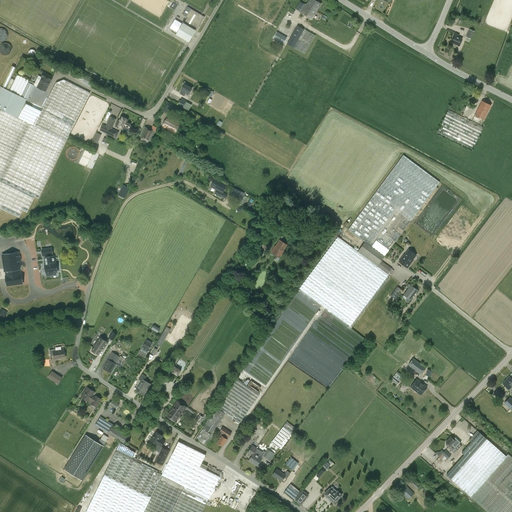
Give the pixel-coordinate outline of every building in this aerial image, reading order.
[(271,38),(273,39),(273,38),(283,44),(287,37),(277,32),(277,31),(275,30),(288,8),(274,0),(240,0),(227,24),(266,46),(271,38)] [(311,19),(321,4),(314,0),(309,0),(301,12),(311,19)] [(191,9),(186,17),(187,18),(184,23),(183,23),(176,34),(189,41),(195,30),(196,31),(205,17),(191,9)] [(285,47),(290,50),(291,47),(294,48),(305,54),(316,36),(297,25),(285,47)] [(471,39),(474,31),(469,29),(466,37),(471,39)] [(459,46),(462,39),(458,38),(459,35),(455,33),(451,42),(459,46)] [(5,55),(6,55),(8,55),(9,54),(10,54),(10,53),(11,52),(11,51),(12,50),(12,49),(12,48),(11,47),(11,46),(10,45),(9,44),(9,43),(7,43),(6,43),(5,43),(4,43),(3,43),(2,44),(1,44),(1,45),(0,46),(0,51),(0,52),(1,53),(2,54),(3,55),(4,55),(5,55)] [(6,87),(15,67),(11,65),(2,85),(6,87)] [(51,81),(53,77),(43,73),(41,77),(42,78),(37,87),(46,91),(50,81),(51,81)] [(9,91),(1,87),(0,89),(0,210),(1,209),(19,217),(22,210),(27,212),(34,197),(38,199),(66,141),(67,139),(90,93),(63,79),(57,80),(41,111),(25,103),(34,85),(28,82),(29,80),(18,74),(9,91)] [(179,93),(184,96),(186,92),(189,94),(192,88),(184,84),(179,93)] [(186,102),(186,101),(181,98),(178,105),(183,108),(183,107),(188,111),(192,105),(186,102)] [(482,101),(475,115),(472,121),(448,110),(437,133),(472,150),(484,127),(481,126),(491,105),(482,101)] [(172,111),(174,107),(167,102),(162,110),(166,113),(169,109),(172,111)] [(125,129),(126,127),(129,129),(131,123),(127,121),(128,120),(121,116),(119,121),(117,121),(115,125),(125,129)] [(102,125),(99,130),(113,137),(116,139),(119,133),(111,129),(115,119),(111,117),(106,127),(102,125)] [(162,126),(168,130),(175,133),(179,125),(166,118),(162,126)] [(145,127),(140,137),(150,141),(156,127),(153,126),(151,130),(146,128),(145,127)] [(97,143),(98,140),(101,135),(97,133),(94,138),(93,141),(97,143)] [(348,230),(365,242),(358,251),(338,237),(299,288),(350,326),(388,274),(392,268),(381,261),(384,257),(440,182),(403,155),(348,230)] [(221,197),(227,184),(215,178),(211,187),(217,190),(215,194),(221,197)] [(125,198),(130,189),(123,185),(119,195),(125,198)] [(240,200),(243,193),(233,188),(230,195),(240,200)] [(283,251),(287,245),(279,240),(275,246),(271,252),(276,256),(273,260),(278,263),(281,258),(280,258),(283,252),(283,251)] [(264,254),(269,246),(264,243),(259,251),(264,254)] [(413,259),(416,255),(408,249),(404,255),(404,254),(399,262),(407,268),(413,260),(413,259)] [(15,263),(11,250),(0,252),(0,272),(2,279),(17,274),(14,263),(15,263)] [(50,256),(42,259),(40,259),(48,281),(51,280),(50,279),(57,277),(50,256)] [(410,300),(418,290),(411,285),(409,284),(407,287),(409,288),(404,295),(410,300)] [(390,296),(395,299),(399,294),(398,294),(401,289),(397,287),(390,296)] [(315,320),(310,327),(352,356),(356,350),(360,344),(359,343),(363,336),(324,310),(316,321),(315,320)] [(166,326),(156,344),(161,346),(170,328),(166,326)] [(112,331),(108,337),(113,340),(117,334),(112,331)] [(92,351),(99,355),(102,350),(103,348),(104,349),(108,342),(102,338),(99,342),(98,341),(92,351)] [(147,339),(143,346),(148,350),(152,343),(147,339)] [(64,350),(56,351),(56,349),(49,350),(50,356),(54,356),(54,359),(65,357),(64,350)] [(103,368),(111,373),(120,357),(112,352),(103,368)] [(408,365),(421,374),(426,368),(413,358),(408,365)] [(175,367),(172,373),(178,376),(181,370),(175,367)] [(62,378),(52,371),(48,377),(58,384),(62,378)] [(145,390),(150,383),(144,380),(147,376),(142,374),(139,379),(141,381),(138,387),(141,389),(139,392),(144,395),(146,391),(145,390)] [(508,389),(509,390),(511,386),(511,375),(511,377),(510,376),(503,384),(506,387),(506,388),(507,390),(508,389)] [(236,378),(217,407),(216,407),(202,427),(212,433),(225,413),(239,423),(259,394),(236,378)] [(411,387),(421,395),(427,387),(417,379),(411,387)] [(101,399),(96,396),(95,397),(93,395),(95,392),(87,387),(81,397),(89,402),(90,400),(92,402),(91,403),(97,407),(101,399)] [(119,404),(112,400),(109,405),(116,409),(119,404)] [(175,422),(186,407),(177,400),(166,416),(175,422)] [(192,415),(194,412),(187,406),(185,409),(192,415)] [(199,415),(190,427),(194,430),(199,423),(202,425),(208,416),(204,414),(202,417),(199,415)] [(281,450),(296,429),(280,416),(264,437),(281,450)] [(95,425),(124,443),(126,440),(128,441),(130,438),(112,427),(113,425),(100,417),(95,425)] [(222,446),(224,442),(231,432),(223,427),(220,431),(222,433),(221,434),(220,434),(218,438),(219,439),(217,442),(222,446)] [(206,446),(213,436),(202,429),(196,438),(206,446)] [(153,436),(150,441),(157,445),(154,449),(160,453),(156,462),(162,465),(169,451),(163,447),(163,448),(161,446),(165,441),(161,438),(163,436),(161,435),(161,434),(159,433),(158,433),(157,432),(153,437),(153,436)] [(511,511),(511,457),(508,454),(506,456),(478,432),(460,452),(463,454),(445,475),(470,496),(488,511),(511,511)] [(104,446),(86,435),(64,469),(82,481),(104,446)] [(304,462),(312,451),(294,437),(277,458),(293,470),(301,460),(304,462)] [(454,453),(461,446),(459,444),(461,442),(455,437),(453,439),(451,437),(445,442),(449,445),(447,447),(454,453)] [(201,511),(208,499),(186,488),(186,487),(208,498),(219,477),(199,467),(206,455),(179,441),(162,474),(162,475),(184,486),(183,487),(162,476),(151,498),(144,511),(201,511)] [(119,442),(116,449),(133,457),(135,453),(129,450),(130,449),(119,442)] [(257,466),(262,458),(263,456),(270,460),(274,453),(267,449),(264,454),(252,446),(247,453),(252,456),(249,460),(257,466)] [(438,459),(442,463),(447,458),(448,459),(451,455),(445,450),(442,454),(439,458),(438,459)] [(116,452),(86,511),(143,511),(162,475),(162,474),(116,452)] [(290,473),(287,471),(284,474),(276,469),(272,475),(282,481),(284,477),(287,479),(290,473)] [(417,489),(421,485),(413,478),(409,482),(417,489)] [(414,493),(404,483),(401,480),(394,488),(397,491),(397,490),(408,500),(414,493)] [(284,492),(295,500),(301,492),(290,484),(284,492)] [(419,491),(429,500),(435,494),(425,484),(419,491)] [(324,494),(334,503),(342,495),(337,491),(335,493),(329,488),(324,494)] [(295,500),(294,500),(300,505),(302,502),(303,502),(305,499),(308,495),(302,491),(301,492),(295,500)]
